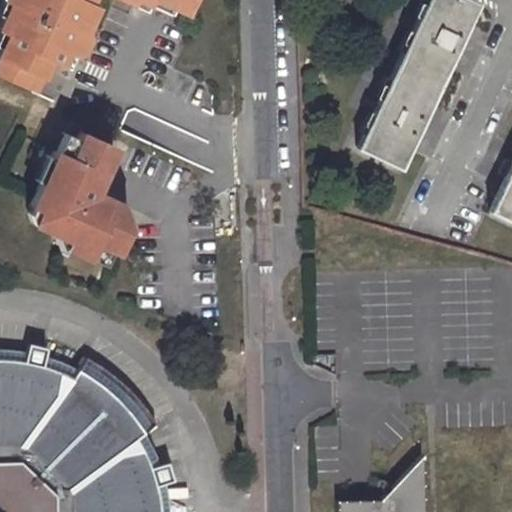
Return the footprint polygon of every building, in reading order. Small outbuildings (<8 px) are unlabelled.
[(0,89),(24,101),(32,97),(42,69),(52,75),(57,61),(67,65),(90,14),(82,11),(86,0),(91,0),(125,14),(128,7),(142,13),(153,18),(166,25),(169,18),(184,24),(194,0),(0,0),(0,9),(2,11),(0,15),(0,89)] [(467,0),(423,0),(353,142),(395,164),(476,5),(467,0)] [(128,7),(125,14),(139,21),(142,13),(128,7)] [(61,81),(67,65),(57,61),(52,75),(61,81)] [(109,150),(116,134),(80,136),(78,141),(64,134),(67,148),(103,164),(96,184),(108,190),(125,157),(109,150)] [(109,150),(125,157),(130,148),(116,134),(109,150)] [(67,148),(42,211),(48,214),(42,227),(76,243),(73,250),(99,263),(105,248),(120,255),(128,259),(139,230),(113,217),(108,190),(96,184),(103,164),(67,148)] [(511,159),(488,210),(511,221),(511,159)] [(120,255),(105,248),(99,263),(101,276),(102,277),(102,276),(120,255)] [(0,511),(169,511),(165,479),(170,478),(163,453),(156,456),(144,425),(154,415),(141,398),(123,380),(103,364),(88,354),(84,353),(77,364),(46,352),(47,348),(27,342),(25,346),(0,345),(0,511)] [(336,500),(336,511),(427,511),(426,454),(382,500),(336,500)]
